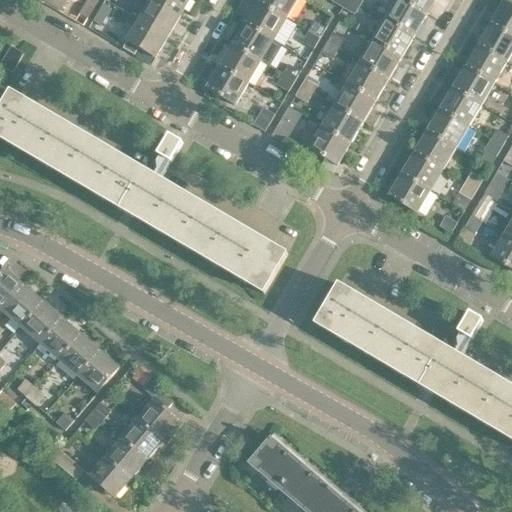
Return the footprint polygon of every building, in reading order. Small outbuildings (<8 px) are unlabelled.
[(87,0),(79,14),(87,18),(98,1),(95,0),(87,0)] [(151,0),(150,0),(139,21),(167,37),(180,17),(151,0)] [(151,0),(180,17),(189,0),(151,0)] [(259,0),(258,2),(286,19),(297,0),(259,0)] [(352,0),(347,0),(343,8),(354,15),(360,4),(352,0)] [(402,0),(397,0),(386,19),(414,36),(427,14),(402,0)] [(402,0),(427,14),(435,0),(402,0)] [(258,2),(245,24),(273,41),(286,19),(258,2)] [(511,6),(504,2),(491,23),(511,35),(511,6)] [(95,16),(93,21),(100,25),(111,8),(103,4),(102,5),(95,16)] [(386,19),(373,41),(401,58),(414,36),(386,19)] [(167,37),(139,21),(126,41),(155,58),(167,37)] [(314,22),(308,32),(320,39),(326,29),(314,22)] [(511,35),(491,23),(478,45),(507,62),(511,52),(511,35)] [(245,24),(232,45),(261,62),(273,41),(245,24)] [(320,39),(308,32),(302,42),(314,49),(320,39)] [(332,33),(326,43),(338,50),(344,40),(332,33)] [(373,41),(360,63),(389,79),(401,58),(373,41)] [(338,50),(326,43),(320,53),(332,60),(338,50)] [(232,45),(220,67),(248,84),(261,62),(232,45)] [(478,45),(466,67),(494,84),(507,62),(478,45)] [(0,64),(0,66),(12,74),(24,54),(11,46),(0,64)] [(360,63),(347,84),(376,101),(389,79),(360,63)] [(288,65),(282,75),(294,82),(300,71),(288,65)] [(248,84),(220,67),(207,89),(235,105),(248,84)] [(466,67),(453,88),(481,105),(494,84),(466,67)] [(294,82),(282,75),(276,85),(288,92),(294,82)] [(307,76),(301,86),(313,93),(319,83),(307,76)] [(347,84),(334,106),(363,123),(376,101),(347,84)] [(313,93),(301,86),(295,96),(307,103),(313,93)] [(453,88),(440,110),(468,127),(481,105),(453,88)] [(0,138),(133,217),(264,294),(287,254),(286,253),(283,258),(154,182),(14,99),(17,95),(11,91),(10,92),(15,95),(0,120),(0,138)] [(334,106),(322,128),(350,144),(363,123),(334,106)] [(275,129),(272,136),(283,143),(287,136),(293,126),(300,114),(289,107),(281,119),(275,129)] [(257,118),(268,125),(275,115),(263,108),(257,118)] [(440,110),(427,132),(456,148),(468,127),(440,110)] [(350,144),(322,128),(309,149),(337,166),(350,144)] [(496,129),(490,139),(502,146),(508,136),(496,129)] [(427,132),(414,153),(443,170),(456,148),(427,132)] [(158,155),(171,163),(183,143),(170,136),(158,155)] [(502,146),(490,139),(484,150),(496,157),(502,146)] [(511,152),(509,150),(503,161),(511,166),(511,152)] [(414,153),(402,175),(430,192),(443,170),(414,153)] [(471,173),(465,183),(476,190),(483,180),(471,173)] [(430,192),(402,175),(389,197),(417,213),(430,192)] [(476,190),(465,183),(459,193),(471,200),(476,190)] [(490,184),(483,194),(495,201),(501,191),(490,184)] [(495,201),(483,194),(478,204),(485,208),(489,211),(495,201)] [(478,204),(471,215),(478,219),(485,208),(478,204)] [(439,226),(451,233),(457,223),(445,216),(439,226)] [(458,237),(469,244),(476,234),(464,227),(458,237)] [(511,240),(504,236),(491,257),(511,269),(511,240)] [(0,312),(2,311),(23,286),(4,269),(0,274),(0,312)] [(511,392),(454,359),(342,292),(345,288),(339,284),(338,285),(343,288),(320,326),(316,324),(315,325),(511,440),(511,392)] [(2,311),(21,327),(42,302),(23,286),(2,311)] [(21,327),(40,344),(61,319),(42,302),(21,327)] [(458,332),(471,340),(483,321),(470,313),(458,332)] [(47,350),(59,360),(81,335),(61,319),(40,344),(36,348),(43,355),(47,350)] [(59,360),(78,376),(100,351),(81,335),(59,360)] [(100,351),(78,376),(97,393),(119,368),(100,351)] [(136,382),(143,388),(150,379),(144,374),(136,382)] [(143,388),(155,399),(167,409),(175,400),(150,379),(143,388)] [(35,387),(26,398),(36,406),(44,395),(35,387)] [(0,396),(0,410),(6,415),(13,407),(0,396)] [(155,399),(139,418),(164,440),(180,421),(167,409),(155,399)] [(100,403),(93,411),(103,420),(110,412),(100,403)] [(103,420),(93,411),(85,421),(95,430),(103,420)] [(56,423),(65,431),(74,421),(65,413),(56,423)] [(139,418),(122,438),(147,459),(164,440),(139,418)] [(122,438),(106,457),(131,478),(147,459),(122,438)] [(356,511),(272,439),(249,464),(305,511),(356,511)] [(251,448),(256,453),(261,447),(255,443),(251,448)] [(52,460),(76,481),(84,471),(60,450),(52,460)] [(131,478),(106,457),(90,476),(115,498),(131,478)]
